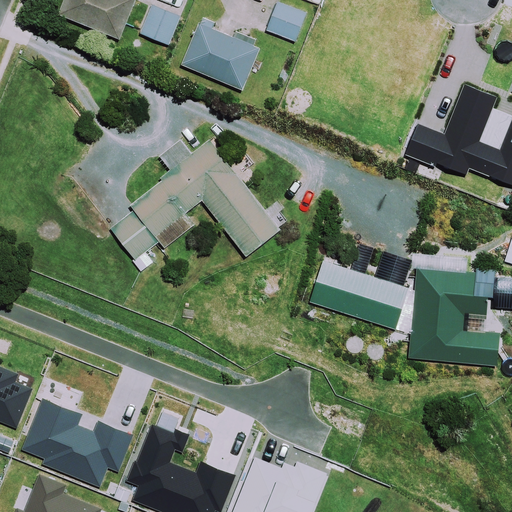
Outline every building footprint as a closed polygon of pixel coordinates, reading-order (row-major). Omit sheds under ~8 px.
[(66,0),(60,16),(120,39),(135,0),(66,0)] [(307,13),(277,2),(265,31),(296,43),(307,13)] [(180,18),(150,6),(139,34),(169,46),(180,18)] [(234,31),(231,39),(201,27),(185,67),(240,90),(257,50),(251,47),(254,40),(234,31)] [(135,260),(159,242),(165,250),(194,228),(184,214),(202,200),(246,256),(279,230),(210,141),(182,163),(184,166),(131,207),(134,211),(111,229),(135,260)] [(511,350),(511,313),(485,358),(502,368),(511,350)] [(449,376),(421,340),(391,363),(419,399),(449,376)]
